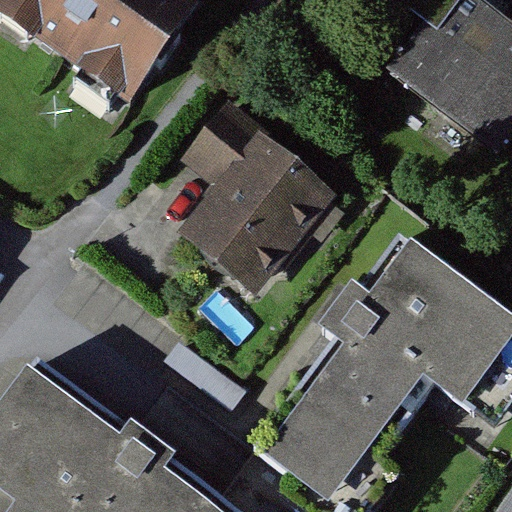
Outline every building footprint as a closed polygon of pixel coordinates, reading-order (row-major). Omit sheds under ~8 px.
[(209,0),(0,0),(0,20),(129,112),(209,0)] [(405,0),(432,21),(394,70),(499,154),(511,137),(511,19),(487,0),(405,0)] [(346,211),(234,114),(193,161),(225,188),(186,234),(266,304),(346,211)] [(511,417),(511,333),(402,250),(361,304),(343,291),(308,337),(328,351),(241,464),(304,511),(376,511),(397,485),(372,467),(426,397),(490,446),(511,417)] [(231,511),(32,359),(0,397),(0,511),(231,511)]
